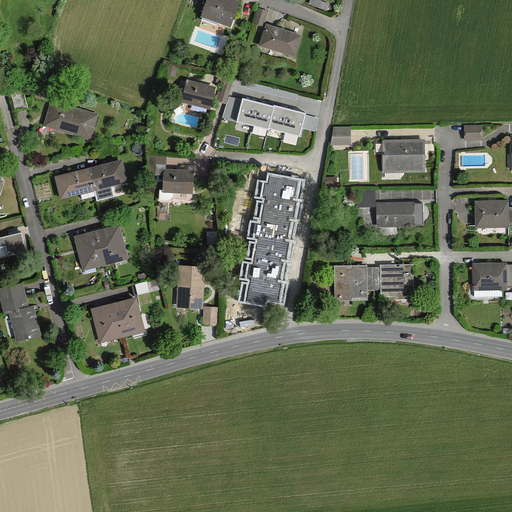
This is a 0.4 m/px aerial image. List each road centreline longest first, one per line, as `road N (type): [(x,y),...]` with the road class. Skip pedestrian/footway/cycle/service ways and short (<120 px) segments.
road 1 (residential): [(350,0),(286,335)]
road 2 (residential): [(14,135),(77,389)]
road 3 (tertiary): [(511,351),(400,332),(286,335)]
road 4 (tertiary): [(286,335),(77,389)]
